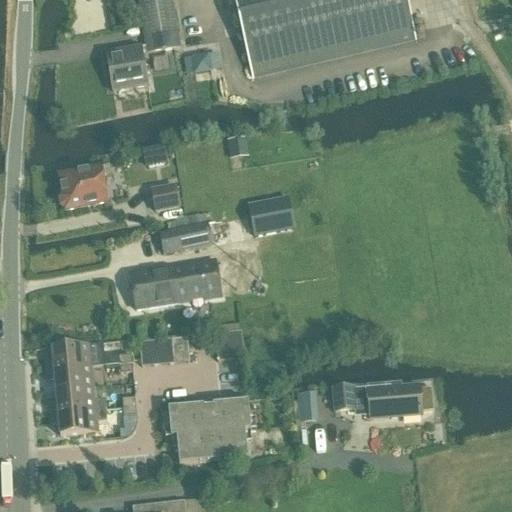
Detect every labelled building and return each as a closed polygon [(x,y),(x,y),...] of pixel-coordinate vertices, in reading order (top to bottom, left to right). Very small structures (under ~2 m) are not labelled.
[(137,0),(145,39),(171,34),(177,33),(170,0),(137,0)] [(413,31),(405,0),(233,0),(252,79),(415,41),(413,31)] [(148,55),(174,51),(171,34),(145,39),(148,55)] [(113,95),(148,89),(141,50),(107,56),(113,95)] [(209,57),(191,60),(194,78),(212,74),(209,57)] [(229,160),(244,158),(242,142),(227,143),(229,160)] [(163,150),(144,154),(147,170),(166,166),(163,150)] [(108,206),(104,188),(112,186),(109,170),(101,171),(59,179),(62,198),(59,202),(61,210),(65,212),(65,214),(108,206)] [(156,215),(179,211),(175,189),(152,193),(156,215)] [(294,233),(288,201),(249,209),(250,217),(255,240),(273,237),(294,233)] [(160,237),(159,237),(163,258),(212,249),(211,247),(209,229),(208,227),(160,237)] [(215,264),(130,278),(136,313),(190,305),(189,301),(204,299),(205,302),(221,300),(215,264)] [(218,364),(244,362),(242,334),(215,336),(218,364)] [(174,366),(190,365),(187,341),(172,342),(174,366)] [(158,368),(174,366),(172,342),(156,344),(158,368)] [(142,369),(158,368),(156,344),(140,345),(142,369)] [(104,360),(104,359),(103,347),(90,348),(52,352),(53,364),(46,364),(47,374),(92,370),(119,368),(132,366),(131,358),(104,360)] [(132,366),(119,368),(120,376),(133,375),(132,366)] [(56,395),(94,392),(92,370),(47,374),(48,385),(55,384),(56,395)] [(401,386),(333,392),(333,393),(334,401),(335,414),(355,412),(354,399),(368,398),(370,422),(422,417),(422,415),(433,414),(431,391),(420,392),(419,388),(402,390),(401,386)] [(105,402),(95,403),(94,392),(56,395),(57,407),(50,407),(51,417),(106,412),(105,402)] [(314,396),(309,397),(297,398),(299,426),(311,425),(316,424),(314,396)] [(123,411),(136,409),(135,401),(122,402),(123,411)] [(245,433),(251,432),(248,404),(213,407),(214,409),(204,410),(203,408),(168,411),(171,440),(177,440),(179,467),(248,461),(245,433)] [(136,409),(123,411),(124,420),(136,418),(137,418),(136,409)] [(98,435),(97,425),(107,424),(106,412),(51,417),(52,428),(59,427),(60,439),(98,435)]
